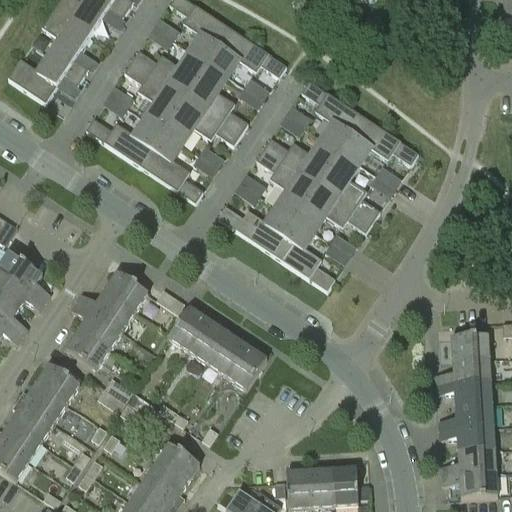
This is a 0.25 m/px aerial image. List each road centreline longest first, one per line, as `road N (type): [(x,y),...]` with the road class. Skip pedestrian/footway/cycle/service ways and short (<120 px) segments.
road 1 (residential): [(406,285),(453,205),(475,123),(476,85)]
road 2 (residential): [(182,254),(294,81)]
road 3 (residential): [(347,376),(182,254)]
road 4 (residential): [(47,167),(160,0)]
road 5 (residential): [(0,406),(88,271)]
road 6 (residential): [(223,473),(299,433),(347,376)]
road 7 (residential): [(406,511),(394,447),(347,376)]
